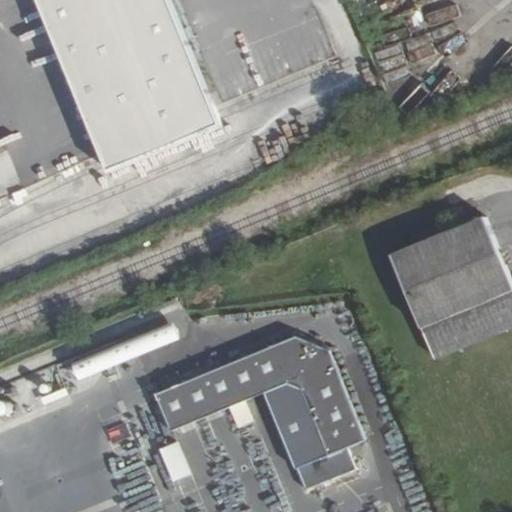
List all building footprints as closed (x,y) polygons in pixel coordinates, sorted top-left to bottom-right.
[(39,0),(111,176),(223,130),(170,0),(39,0)] [(511,288),(485,220),(392,257),(421,329),(511,292),(511,288)] [(297,334),(157,391),(173,429),(289,382),(305,389),(330,454),(367,439),(331,349),(297,334)] [(236,410),(241,427),(257,421),(252,405),(236,410)] [(187,442),(168,447),(178,480),(197,475),(187,442)] [(13,511),(3,487),(0,487),(0,511),(13,511)]
